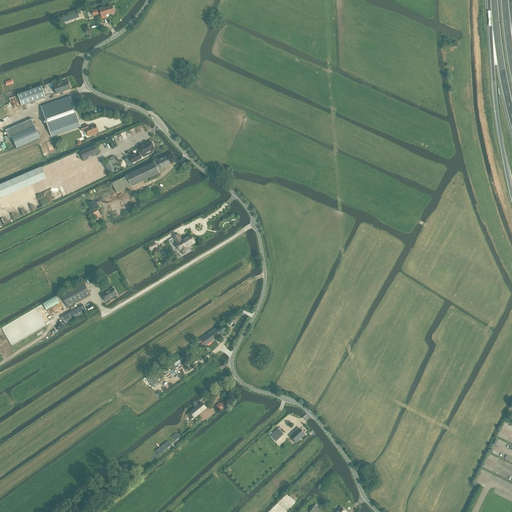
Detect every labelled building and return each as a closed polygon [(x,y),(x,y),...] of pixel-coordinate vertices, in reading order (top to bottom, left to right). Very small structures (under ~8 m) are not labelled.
[(114,13),(113,7),(105,9),(104,8),(93,11),(94,16),(101,13),(102,18),(107,17),(106,15),(114,13)] [(68,21),(79,17),(77,12),(66,16),(68,21)] [(68,81),(54,86),(56,94),(70,89),(68,81)] [(41,87),(18,95),(22,106),(45,98),(41,87)] [(41,107),(43,111),(51,134),(52,137),(73,129),(77,128),(79,125),(79,124),(70,97),(41,107)] [(40,138),(31,119),(6,130),(9,138),(12,137),(16,148),(40,138)] [(98,132),(95,125),(88,128),(87,125),(81,128),(82,131),(85,130),(88,136),(98,132)] [(126,160),(130,167),(133,165),(132,163),(141,159),(141,158),(144,157),(144,158),(153,153),(152,151),(154,150),(153,146),(153,145),(152,143),(152,142),(151,143),(151,142),(139,148),(142,153),(139,154),(138,153),(126,160)] [(83,159),(97,153),(94,146),(80,152),(83,159)] [(170,165),(166,157),(161,160),(160,158),(155,160),(156,162),(126,176),(112,183),(112,184),(116,193),(130,186),(131,187),(159,173),(158,171),(170,165)] [(41,167),(0,185),(0,197),(0,198),(46,179),(41,167)] [(182,240),(179,234),(173,237),(177,243),(176,244),(182,255),(191,250),(188,246),(194,243),(190,236),(182,240)] [(150,251),(157,247),(155,242),(148,246),(150,251)] [(68,308),(91,295),(83,282),(60,295),(68,308)] [(113,288),(102,294),(106,302),(117,295),(113,288)] [(56,296),(43,303),(46,310),(60,303),(56,296)] [(84,305),(62,318),(66,325),(88,312),(84,305)] [(219,333),(223,330),(221,327),(216,330),(202,339),(206,345),(220,335),(219,333)] [(175,367),(189,358),(185,352),(171,361),(175,367)] [(153,374),(147,379),(153,388),(160,384),(153,374)] [(220,410),(226,405),(222,401),(216,406),(220,410)] [(195,408),(187,414),(191,420),(206,408),(202,402),(198,405),(197,403),(193,406),(195,408)] [(275,443),(284,434),(278,428),(269,437),(275,443)] [(305,434),(299,428),(294,433),(293,433),(290,436),(296,442),(305,434)] [(168,441),(155,451),(158,455),(171,445),(168,441)]
